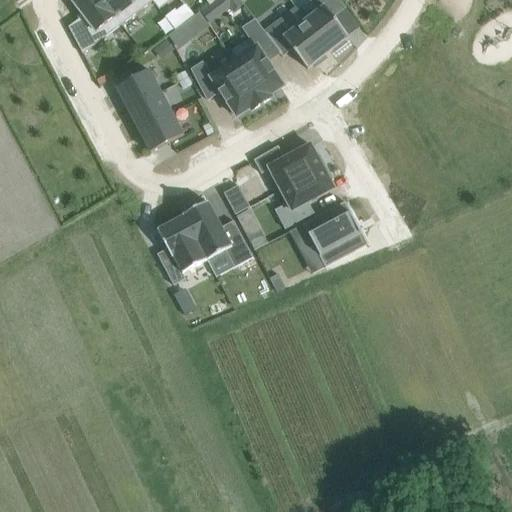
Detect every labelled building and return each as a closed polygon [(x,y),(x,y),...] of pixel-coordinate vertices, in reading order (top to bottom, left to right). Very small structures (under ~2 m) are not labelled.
[(102,0),(78,0),(74,3),(84,16),(69,28),(84,55),(122,26),(102,0)] [(102,0),(122,26),(153,2),(152,0),(102,0)] [(318,13),(307,22),(330,53),(334,51),(336,53),(348,44),(346,41),(349,38),(334,18),(347,9),(340,0),(307,0),(308,0),(318,13)] [(210,6),(201,13),(209,24),(219,17),(210,6)] [(295,9),(265,32),(280,54),(283,57),(293,50),(308,70),(314,66),(316,68),(328,59),(326,57),(330,53),(307,22),(306,22),(295,9)] [(175,10),(165,18),(175,31),(185,23),(175,10)] [(254,49),(234,62),(263,105),(272,99),(271,96),(284,87),(275,73),(276,72),(273,68),(272,69),(270,66),(271,65),(268,61),(280,54),(265,32),(256,21),(242,30),(254,49)] [(180,29),(169,37),(179,51),(190,43),(180,29)] [(166,41),(157,47),(165,58),(174,51),(166,41)] [(201,64),(190,72),(206,102),(221,92),(238,118),(251,109),(253,112),(263,105),(234,62),(210,78),(201,64)] [(147,69),(116,86),(128,109),(160,93),(147,69)] [(160,93),(128,109),(140,132),(172,116),(160,93)] [(172,116),(140,132),(153,156),(185,139),(172,116)] [(279,147),(255,161),(261,173),(269,168),(281,191),(268,198),(269,198),(327,167),(320,153),(317,155),(312,146),(286,160),(279,147)] [(327,167),(269,198),(269,199),(282,192),(289,204),(276,211),(286,230),(315,214),(309,204),(335,190),(331,181),(334,180),(327,167)] [(239,187),(225,194),(236,216),(251,208),(239,187)] [(208,202),(184,216),(184,217),(208,261),(226,251),(233,264),(252,254),(234,221),(222,228),(208,202)] [(348,206),(306,229),(328,271),(371,248),(348,206)] [(168,249),(158,255),(174,286),(186,279),(183,274),(208,261),(184,217),(158,231),(168,249)] [(262,232),(248,239),(255,251),(268,244),(262,232)]
